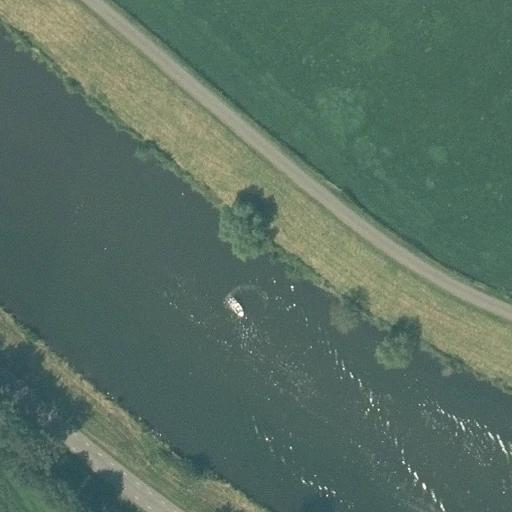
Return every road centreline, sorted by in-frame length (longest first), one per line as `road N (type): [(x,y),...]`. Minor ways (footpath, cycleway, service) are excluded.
road 1 (unclassified): [(511,317),(372,242),(85,0)]
road 2 (tertiary): [(165,511),(0,367)]
